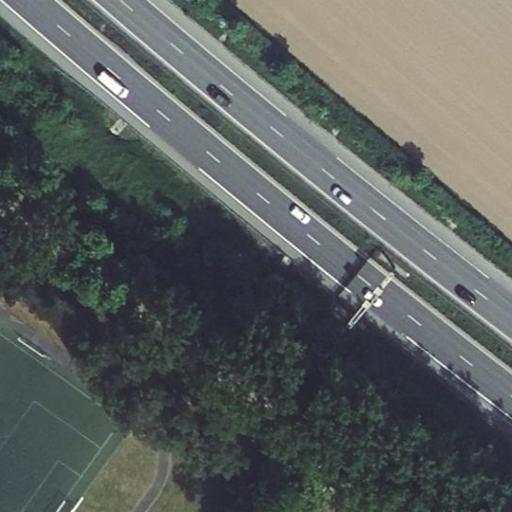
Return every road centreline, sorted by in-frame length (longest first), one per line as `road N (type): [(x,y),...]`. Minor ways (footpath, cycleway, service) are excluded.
road 1 (motorway): [(26,0),(511,398)]
road 2 (motorway): [(511,320),(116,0)]
